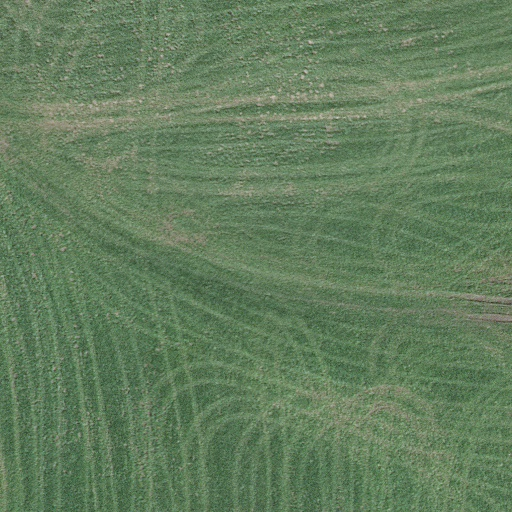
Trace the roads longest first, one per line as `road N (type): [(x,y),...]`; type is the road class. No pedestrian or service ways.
road 1 (track): [(0,146),(82,204),(270,283),(511,312)]
road 2 (track): [(0,100),(88,114),(511,74)]
